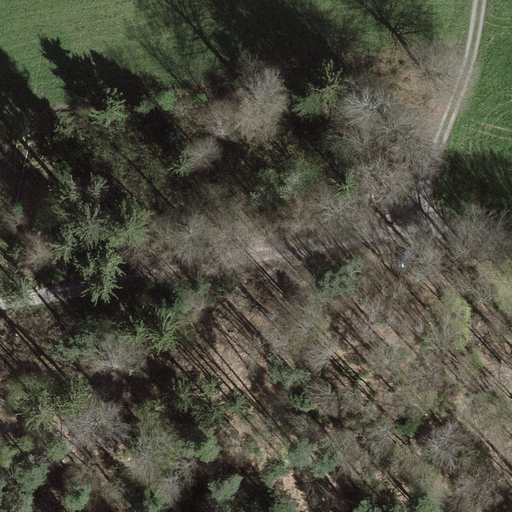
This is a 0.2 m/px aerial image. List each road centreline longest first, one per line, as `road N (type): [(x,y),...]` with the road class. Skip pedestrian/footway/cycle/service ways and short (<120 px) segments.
road 1 (track): [(0,301),(61,296),(449,216),(511,234)]
road 2 (track): [(449,216),(480,0)]
